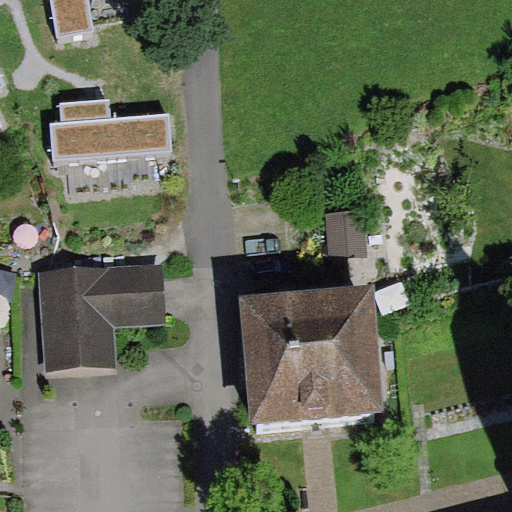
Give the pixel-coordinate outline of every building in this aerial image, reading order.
[(48,0),(55,37),(93,31),(88,0),(48,0)] [(53,129),(56,160),(170,151),(168,120),(109,125),(107,102),(59,106),(61,128),(53,129)] [(360,216),(327,218),(330,256),(362,254),(360,216)] [(38,277),(43,371),(115,367),(113,327),(167,324),(164,269),(38,277)] [(375,286),(240,299),(252,431),(387,418),(375,286)]
